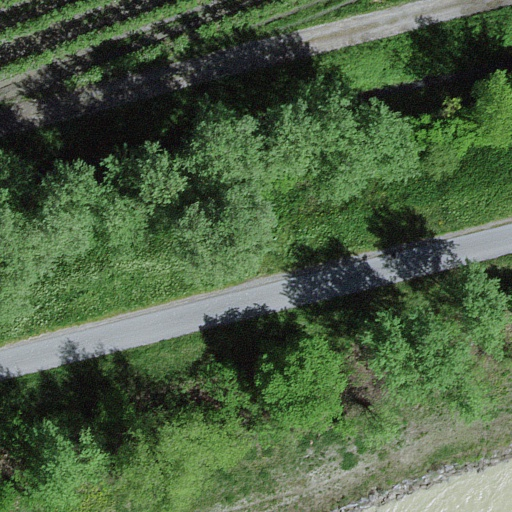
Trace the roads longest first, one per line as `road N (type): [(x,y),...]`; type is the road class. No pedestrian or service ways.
road 1 (track): [(511,231),(0,359)]
road 2 (track): [(0,128),(503,0)]
